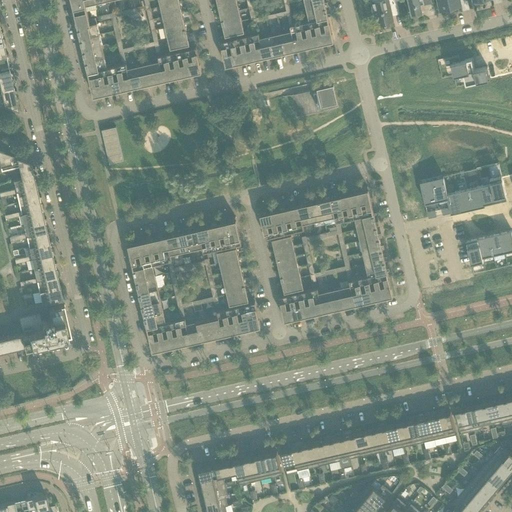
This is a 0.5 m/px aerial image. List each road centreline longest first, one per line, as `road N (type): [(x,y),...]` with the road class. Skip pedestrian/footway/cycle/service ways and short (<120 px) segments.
road 1 (residential): [(8,0),(84,341),(74,356),(0,373)]
road 2 (secondary): [(511,322),(104,422)]
road 3 (residential): [(511,371),(183,448),(173,470),(182,511)]
road 4 (secondary): [(137,429),(511,339)]
road 5 (track): [(106,169),(252,154),(301,138),(363,102)]
road 6 (unclassified): [(225,86),(88,115),(57,0)]
road 7 (residential): [(411,284),(415,299),(401,308),(279,336)]
road 8 (residential): [(359,57),(511,20)]
road 9 (unclassified): [(279,336),(246,197)]
road 10 (unclassified): [(114,236),(120,227),(246,197)]
road 11 (unclassified): [(246,197),(382,164)]
road 12 (residential): [(279,336),(143,368)]
road 13 (unclassified): [(359,57),(225,86)]
road 14 (residential): [(114,236),(143,368)]
road 15 (residential): [(411,284),(382,164)]
